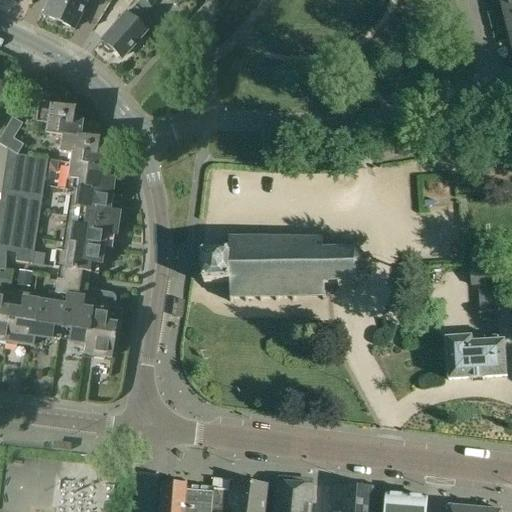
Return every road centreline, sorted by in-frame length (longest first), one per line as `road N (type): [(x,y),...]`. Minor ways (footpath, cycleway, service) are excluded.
road 1 (residential): [(140,142),(205,122),(326,123),(494,100)]
road 2 (secondary): [(148,429),(143,387),(163,234),(140,142)]
road 3 (secondary): [(326,450),(511,474)]
road 4 (secondary): [(140,142),(95,82),(0,29)]
road 5 (secondary): [(148,429),(326,450)]
road 6 (secondary): [(0,411),(148,429)]
